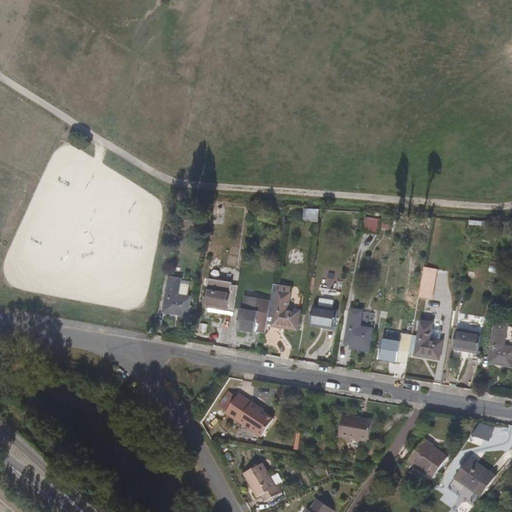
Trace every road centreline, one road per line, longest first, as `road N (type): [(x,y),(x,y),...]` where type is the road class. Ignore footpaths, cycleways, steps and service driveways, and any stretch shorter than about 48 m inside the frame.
road 1 (residential): [(131,344),(511,412)]
road 2 (residential): [(131,344),(229,511)]
road 3 (residential): [(0,325),(131,344)]
